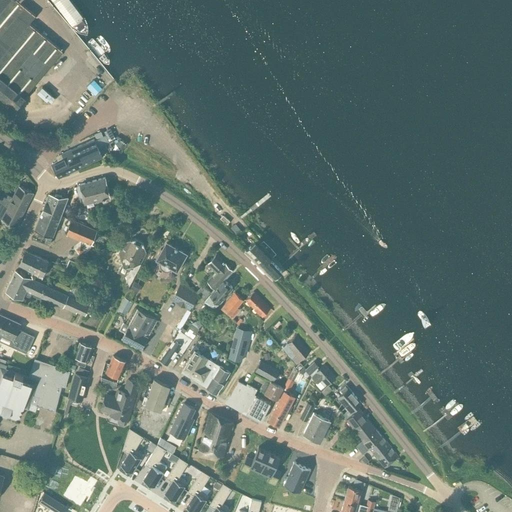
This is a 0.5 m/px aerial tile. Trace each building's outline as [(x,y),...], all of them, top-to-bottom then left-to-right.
[(0,0),(0,95),(16,108),(25,97),(24,97),(63,50),(55,44),(29,22),(35,15),(17,0),(0,0)] [(51,102),(55,98),(42,87),(37,92),(47,101),(48,99),(51,102)] [(95,140),(93,137),(79,145),(82,151),(80,152),(82,155),(98,148),(97,146),(109,141),(115,138),(111,128),(104,131),(106,135),(95,140)] [(120,139),(116,144),(123,149),(127,143),(120,139)] [(79,156),(84,166),(103,157),(101,153),(112,147),(109,141),(97,146),(98,148),(82,155),(79,156)] [(52,164),(59,178),(84,166),(79,156),(82,155),(80,152),(82,151),(79,145),(62,154),(64,158),(52,164)] [(97,179),(93,180),(98,199),(102,198),(110,196),(109,191),(108,187),(107,183),(105,177),(97,179)] [(81,185),(76,187),(76,188),(79,198),(84,197),(85,202),(90,201),(94,200),(98,199),(93,180),(81,183),(81,185)] [(0,201),(0,217),(7,221),(16,226),(34,192),(19,185),(13,197),(4,193),(0,201)] [(60,219),(68,197),(49,194),(42,212),(60,219)] [(35,229),(44,233),(52,236),(60,219),(42,212),(35,229)] [(86,253),(90,249),(92,244),(91,244),(97,230),(72,220),(66,233),(74,237),(83,240),(74,247),(79,255),(81,253),(86,253)] [(92,220),(90,225),(99,228),(101,223),(92,220)] [(96,232),(93,240),(102,244),(105,238),(106,239),(107,236),(96,232)] [(124,242),(121,247),(119,252),(129,286),(146,254),(143,243),(135,238),(124,242)] [(173,267),(178,270),(183,262),(182,261),(186,254),(167,243),(163,250),(161,249),(156,258),(161,261),(160,262),(160,264),(160,266),(162,269),(164,271),(167,271),(169,270),(172,269),(173,267)] [(248,248),(246,251),(274,279),(279,275),(282,272),(270,260),(273,257),(260,244),(257,247),(253,243),(248,248)] [(20,265),(29,268),(43,275),(49,261),(35,254),(26,250),(20,265)] [(216,288),(225,279),(233,271),(216,255),(208,263),(217,272),(208,281),(215,288),(216,288)] [(15,271),(6,291),(12,293),(22,298),(24,294),(30,297),(32,292),(44,297),(51,301),(76,312),(77,310),(85,314),(85,313),(89,305),(92,299),(82,295),(80,300),(68,295),(67,294),(54,288),(38,281),(34,279),(24,275),(15,271)] [(233,287),(225,279),(216,288),(215,288),(211,293),(210,294),(211,295),(206,300),(214,307),(233,287)] [(134,282),(130,288),(138,293),(142,286),(134,282)] [(180,283),(171,300),(189,310),(199,294),(180,283)] [(205,299),(210,294),(211,293),(203,285),(197,291),(201,295),(200,295),(205,299)] [(235,291),(228,299),(220,308),(232,318),(241,308),(238,305),(243,299),(235,291)] [(254,291),(247,298),(246,299),(265,318),(273,310),(254,291)] [(98,293),(93,296),(96,303),(102,300),(98,293)] [(125,297),(120,307),(128,312),(133,302),(125,297)] [(123,322),(119,330),(125,333),(122,338),(141,348),(146,340),(157,320),(138,309),(129,326),(123,322)] [(11,343),(18,347),(17,349),(27,353),(34,336),(18,329),(20,324),(0,314),(0,333),(13,339),(11,343)] [(198,329),(202,325),(200,320),(191,324),(198,329)] [(181,331),(166,351),(161,359),(168,364),(178,350),(182,353),(199,329),(191,324),(186,330),(182,327),(179,330),(181,331)] [(250,330),(237,327),(229,357),(241,361),(250,330)] [(269,332),(279,341),(283,338),(273,328),(269,332)] [(296,335),(288,342),(287,343),(297,354),(293,358),(297,363),(310,352),(296,335)] [(92,346),(80,342),(75,356),(73,363),(85,367),(87,360),(87,361),(92,346)] [(181,372),(194,380),(207,358),(194,350),(181,372)] [(228,354),(221,350),(217,357),(223,361),(228,354)] [(113,355),(109,364),(106,372),(119,378),(126,361),(113,355)] [(219,365),(208,359),(207,358),(194,380),(203,385),(205,383),(208,384),(215,372),(219,365)] [(35,359),(30,377),(32,378),(47,383),(42,398),(41,397),(38,406),(54,411),(54,410),(61,385),(65,386),(68,372),(65,370),(65,369),(35,359)] [(262,360),(255,371),(273,380),(279,370),(262,360)] [(0,411),(2,412),(3,415),(6,416),(8,415),(17,418),(21,416),(19,413),(22,412),(21,409),(23,408),(24,407),(35,411),(37,405),(38,406),(41,397),(42,398),(47,383),(32,378),(30,377),(6,369),(7,365),(5,364),(0,362),(0,411)] [(307,370),(313,376),(318,382),(319,381),(324,386),(335,377),(324,365),(317,371),(315,369),(318,366),(314,362),(306,369),(307,370)] [(70,364),(68,370),(74,372),(76,366),(70,364)] [(217,394),(222,385),(230,372),(219,365),(215,372),(208,384),(209,385),(207,387),(217,394)] [(69,398),(64,414),(67,415),(72,398),(82,401),(89,376),(75,372),(68,398),(69,398)] [(289,377),(283,388),(290,391),(295,380),(289,377)] [(143,402),(142,403),(160,410),(163,403),(169,405),(170,401),(171,398),(168,397),(169,395),(167,394),(169,387),(170,387),(154,378),(152,382),(147,380),(144,390),(142,395),(145,395),(143,402)] [(100,411),(110,414),(110,415),(118,417),(117,421),(119,424),(124,425),(126,424),(128,420),(139,383),(128,379),(124,391),(118,390),(116,396),(106,393),(100,411)] [(227,402),(244,411),(254,393),(255,393),(257,388),(247,383),(246,385),(238,380),(227,402)] [(264,393),(277,400),(283,387),(271,380),(264,393)] [(328,385),(321,391),(326,396),(333,389),(328,385)] [(346,416),(352,412),(351,411),(361,403),(346,385),(341,389),(343,392),(339,395),(350,409),(344,414),(346,416)] [(279,425),(284,416),(291,402),(294,396),(284,390),(268,420),(279,425)] [(252,416),(262,398),(255,393),(254,393),(244,411),(252,416)] [(252,416),(261,421),(266,412),(271,403),(262,398),(252,416)] [(183,402),(170,432),(184,439),(194,419),(190,417),(195,407),(183,402)] [(307,421),(315,405),(308,402),(300,417),(307,421)] [(346,416),(346,417),(347,417),(346,418),(363,439),(363,440),(376,429),(359,408),(353,413),(352,412),(346,416)] [(233,422),(210,412),(199,448),(224,456),(233,422)] [(320,441),(323,435),(327,437),(331,427),(328,426),(330,421),(314,413),(304,433),(320,441)] [(129,454),(121,465),(131,472),(143,453),(136,448),(143,437),(130,428),(123,450),(129,454)] [(374,453),(386,442),(376,429),(363,440),(374,453)] [(163,447),(167,441),(160,437),(157,444),(163,447)] [(187,439),(183,456),(189,457),(193,441),(187,439)] [(386,442),(374,453),(384,466),(397,456),(386,442)] [(151,468),(143,480),(154,486),(167,466),(159,461),(166,450),(158,444),(145,464),(151,468)] [(247,454),(240,470),(248,473),(250,469),(260,473),(270,451),(258,446),(253,457),(247,454)] [(270,451),(260,473),(270,477),(268,481),(275,485),(282,470),(275,467),(280,455),(270,451)] [(172,482),(165,493),(175,500),(187,481),(179,476),(188,463),(180,457),(166,478),(172,482)] [(284,484),(284,485),(301,492),(301,491),(300,491),(310,469),(310,470),(311,469),(294,462),(293,462),(294,462),(284,484)] [(40,489),(58,496),(65,476),(47,470),(40,489)] [(194,495),(186,507),(194,511),(197,511),(209,495),(201,490),(210,475),(202,470),(188,492),(194,495)] [(73,475),(59,495),(78,507),(84,497),(88,499),(94,489),(92,487),(95,481),(88,477),(84,483),(73,475)] [(222,484),(216,480),(213,486),(218,489),(222,484)] [(215,509),(213,511),(227,511),(230,508),(222,504),(232,489),(223,483),(209,505),(215,509)] [(345,499),(360,504),(363,490),(348,486),(345,499)] [(48,511),(67,511),(69,510),(45,494),(40,501),(51,508),(48,511)] [(393,495),(389,509),(397,511),(400,498),(393,495)] [(245,511),(239,510),(238,511),(258,511),(261,501),(252,498),(248,511),(245,511)] [(341,511),(354,511),(355,509),(365,511),(371,511),(373,508),(366,506),(360,504),(345,499),(341,511)] [(366,506),(373,508),(375,501),(368,499),(366,506)]
